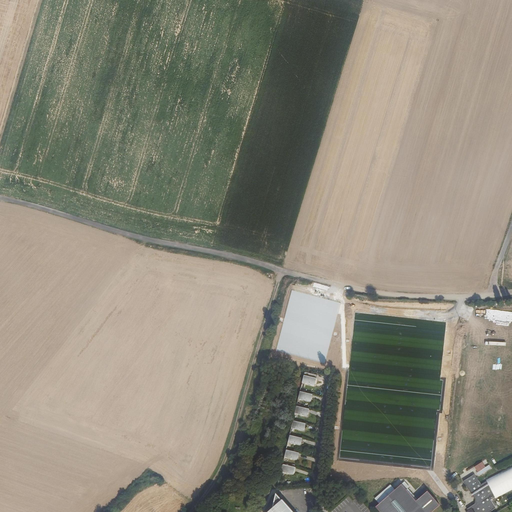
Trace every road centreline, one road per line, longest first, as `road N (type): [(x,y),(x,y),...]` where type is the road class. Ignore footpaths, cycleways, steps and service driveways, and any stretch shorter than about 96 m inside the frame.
road 1 (track): [(0,198),(281,270)]
road 2 (track): [(189,511),(223,461),(281,270)]
road 3 (track): [(281,270),(411,295),(511,291)]
road 4 (track): [(0,132),(40,0)]
